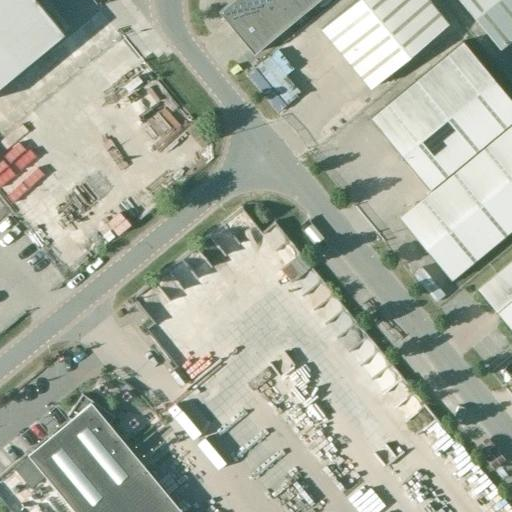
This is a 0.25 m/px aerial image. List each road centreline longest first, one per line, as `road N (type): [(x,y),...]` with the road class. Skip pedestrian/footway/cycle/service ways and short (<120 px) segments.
road 1 (unclassified): [(511,447),(266,143)]
road 2 (unclassified): [(0,369),(266,143)]
road 3 (unknown): [(224,384),(271,344),(405,511)]
road 4 (unclassified): [(266,143),(167,25),(164,0)]
road 5 (unknown): [(330,511),(224,384)]
